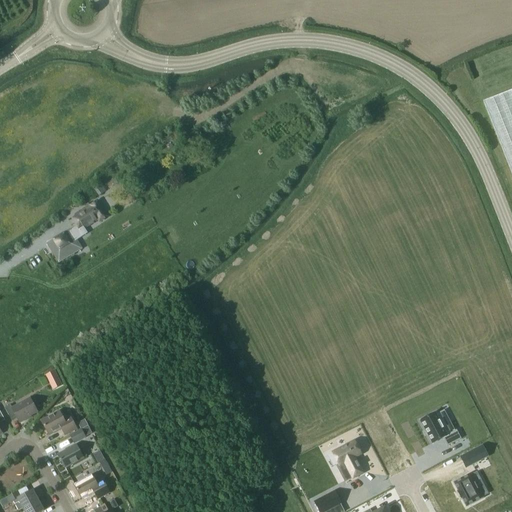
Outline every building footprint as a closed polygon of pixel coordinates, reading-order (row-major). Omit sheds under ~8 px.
[(511,86),(482,99),(511,174),(511,86)] [(98,197),(106,191),(102,184),(93,190),(98,197)] [(75,228),(70,231),(76,240),(86,233),(84,229),(98,220),(99,222),(107,217),(97,201),(75,215),(79,222),(73,226),(75,228)] [(69,230),(47,244),(59,263),(82,249),(76,240),(70,231),(69,230)] [(55,371),(46,376),(53,390),(62,386),(55,371)] [(10,405),(4,408),(11,421),(17,418),(19,422),(37,412),(29,399),(12,408),(10,405)] [(65,435),(76,429),(70,417),(64,420),(59,412),(41,421),(49,435),(61,428),(65,435)] [(435,413),(420,421),(432,444),(443,438),(447,446),(461,439),(456,430),(447,435),(435,413)] [(84,419),(78,423),(82,428),(88,425),(84,419)] [(74,443),(85,437),(81,430),(70,436),(74,443)] [(354,442),(332,453),(339,465),(337,466),(345,482),(353,478),(362,473),(356,461),(354,462),(353,459),(361,454),(359,452),(361,451),(357,444),(356,445),(354,442)] [(65,468),(83,458),(76,445),(57,455),(65,468)] [(482,446),(461,457),(466,468),(487,457),(482,446)] [(455,482),(454,483),(454,484),(458,491),(457,492),(461,499),(462,499),(466,506),(466,507),(467,507),(482,499),(483,499),(482,498),(477,489),(484,486),(477,473),(470,476),(470,475),(470,474),(469,475),(455,483),(455,482)] [(98,499),(109,493),(102,481),(96,484),(91,475),(74,485),(82,499),(94,492),(98,499)] [(10,504),(18,499),(23,509),(38,500),(32,490),(21,496),(18,492),(7,498),(10,504)] [(334,492),(314,502),(319,511),(343,511),(344,511),(340,505),(341,504),(334,492)] [(38,500),(23,509),(24,511),(41,511),(44,511),(38,500)] [(106,511),(112,511),(118,507),(114,500),(103,506),(106,511)]
